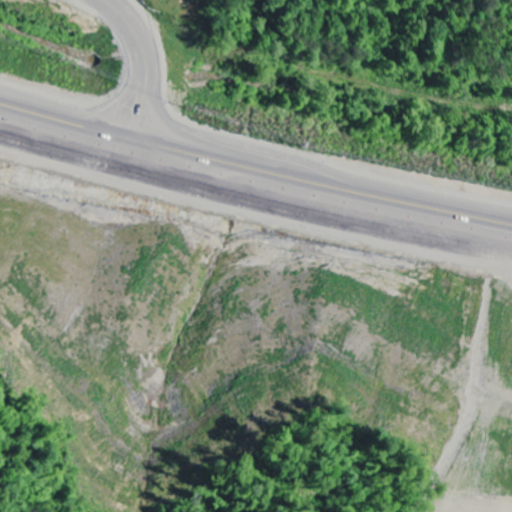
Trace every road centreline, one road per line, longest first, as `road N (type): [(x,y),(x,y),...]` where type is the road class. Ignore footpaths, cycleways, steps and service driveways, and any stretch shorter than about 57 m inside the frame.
road 1 (trunk): [(283,163),(0,105)]
road 2 (trunk): [(511,210),(283,163)]
road 3 (secondary): [(133,132),(136,33),(128,14),(108,0)]
